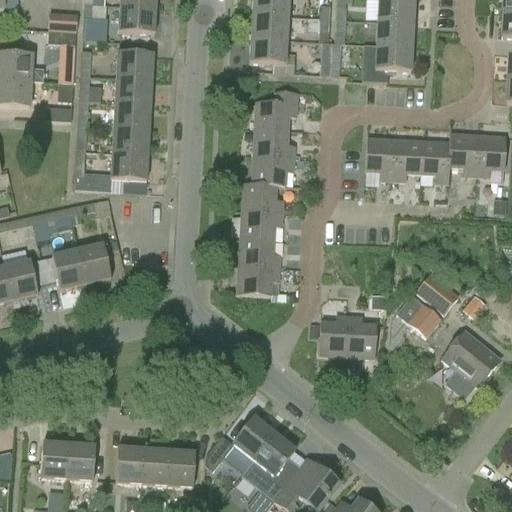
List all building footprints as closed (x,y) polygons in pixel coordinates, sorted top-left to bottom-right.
[(92,9),(92,0),(83,0),(83,9),(92,9)] [(156,13),(156,0),(120,0),(120,11),(156,13)] [(251,0),(250,19),(286,21),(287,0),(251,0)] [(346,1),(336,0),(335,25),(344,25),(346,1)] [(511,0),(504,0),(503,18),(511,18),(511,0)] [(411,29),(412,5),(376,3),(375,27),(411,29)] [(91,37),(92,9),(83,9),(82,35),(91,37)] [(318,24),(328,24),(329,11),(319,10),(318,24)] [(155,39),(156,13),(120,11),(119,37),(155,39)] [(48,18),(47,36),(75,38),(76,20),(48,18)] [(511,42),(511,18),(503,18),(502,42),(511,42)] [(285,45),(286,21),(250,19),(249,43),(285,45)] [(104,23),(92,23),(91,37),(82,35),(81,44),(103,46),(104,23)] [(320,48),(327,48),(328,24),(318,24),(317,47),(320,48)] [(344,25),(335,25),(333,48),(340,49),(343,49),(344,25)] [(410,52),(411,29),(375,27),(374,51),(410,52)] [(47,49),(61,50),(59,86),(72,87),(75,38),(47,36),(47,49)] [(247,67),(271,69),(270,77),(293,79),(294,59),(284,59),(285,45),(249,43),(247,67)] [(340,49),(333,48),(327,48),(320,48),(319,64),(339,65),(340,49)] [(409,77),(410,52),(374,51),(373,75),(409,77)] [(117,58),(116,84),(152,86),(153,60),(117,58)] [(42,74),(32,73),(32,61),(0,59),(0,85),(31,87),(31,86),(42,87),(42,74)] [(80,66),(79,82),(88,83),(89,66),(80,66)] [(150,111),(152,86),(116,84),(114,109),(150,111)] [(0,110),(30,113),(31,87),(0,85),(0,110)] [(79,90),(78,107),(87,108),(87,106),(88,91),(79,90)] [(254,106),(253,135),(286,136),(287,122),(294,122),(296,98),(273,97),(273,107),(254,106)] [(149,136),(150,111),(114,109),(113,134),(149,136)] [(71,113),(43,112),(42,125),(70,127),(71,113)] [(77,127),(76,132),(86,133),(87,116),(77,115),(77,127)] [(148,161),(149,136),(113,134),(112,159),(148,161)] [(253,135),(251,162),(292,164),(293,152),(285,152),(286,136),(253,135)] [(461,181),(473,182),(475,140),(448,139),(447,148),(445,189),(446,189),(447,173),(461,174),(461,181)] [(76,140),(75,157),(84,158),(85,141),(76,140)] [(503,142),(475,140),(473,182),(487,182),(487,175),(502,176),(503,142)] [(377,185),(390,186),(392,145),(364,144),(362,177),(377,177),(377,185)] [(420,146),(392,145),(390,186),(404,186),(404,179),(418,180),(420,146)] [(447,148),(420,146),(418,180),(433,180),(432,188),(445,189),(447,148)] [(146,187),(148,161),(112,159),(110,185),(146,187)] [(291,177),(292,164),(251,162),(250,189),(241,189),(283,191),(284,177),(291,177)] [(75,165),(74,182),(83,183),(84,170),(84,166),(75,165)] [(241,189),(239,217),(280,219),(281,205),(273,205),(273,192),(283,192),(283,191),(241,189)] [(92,207),(77,210),(79,219),(94,216),(92,208),(92,207)] [(6,211),(0,212),(0,222),(9,220),(8,219),(6,211)] [(67,213),(52,216),(53,225),(55,225),(69,221),(67,213)] [(239,217),(238,244),(271,246),(271,232),(279,232),(280,219),(239,217)] [(31,221),(26,222),(28,231),(32,230),(44,227),(42,218),(31,221)] [(18,224),(2,227),(4,236),(20,232),(18,224)] [(44,227),(32,230),(34,241),(49,238),(57,236),(55,225),(53,225),(44,227)] [(238,244),(236,272),(277,274),(278,261),(270,260),(271,246),(238,244)] [(103,249),(77,255),(85,290),(111,285),(103,249)] [(52,260),(60,296),(85,290),(77,255),(52,260)] [(30,265),(4,271),(12,307),(38,301),(30,265)] [(0,309),(12,307),(4,271),(0,271),(0,309)] [(276,288),(277,274),(236,272),(235,300),(268,302),(269,287),(276,288)] [(414,298),(442,320),(457,301),(429,279),(414,298)] [(395,319),(425,343),(440,325),(410,300),(395,319)] [(485,309),(473,300),(461,315),(472,324),(485,309)] [(316,362),(344,363),(346,322),(333,321),(333,328),(318,328),(316,362)] [(360,323),(346,322),(344,363),(372,365),(373,331),(359,330),(360,323)] [(462,403),(472,390),(475,393),(498,364),(462,335),(439,363),(455,376),(445,389),(462,403)] [(233,449),(252,464),(273,438),(254,423),(233,449)] [(252,464),(253,465),(241,481),(273,506),(278,500),(296,477),(284,467),(294,454),(273,438),(252,464)] [(232,450),(220,441),(204,462),(203,470),(211,476),(232,450)] [(40,483),(66,485),(69,448),(42,446),(40,483)] [(66,485),(92,487),(95,450),(69,448),(66,485)] [(117,452),(115,488),(141,490),(144,454),(117,452)] [(141,490),(166,492),(169,455),(144,454),(141,490)] [(195,457),(169,455),(166,492),(192,494),(195,457)] [(296,477),(278,500),(273,506),(280,511),(307,511),(308,511),(309,511),(319,511),(338,489),(306,464),(296,477)]
